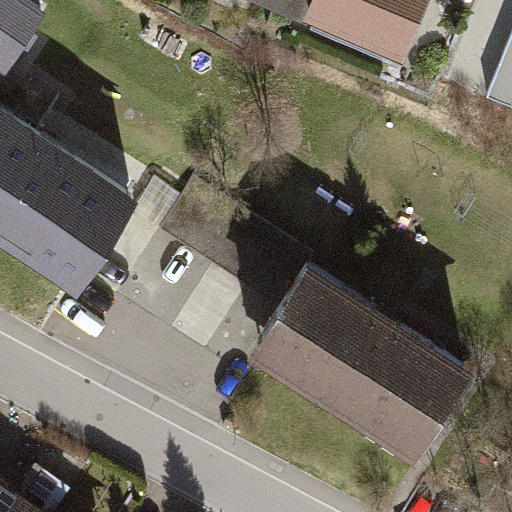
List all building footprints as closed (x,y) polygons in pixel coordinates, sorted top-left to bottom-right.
[(29,0),(0,0),(0,66),(6,71),(47,12),(29,0)] [(225,0),(268,17),(275,0),(225,0)] [(275,0),(268,17),(397,70),(426,0),(275,0)] [(511,30),(511,31),(489,90),(511,98),(511,30)] [(136,186),(0,99),(0,231),(75,280),(136,186)] [(486,359),(195,173),(165,220),(286,298),(251,352),(420,461),(486,359)] [(41,511),(0,482),(0,511),(41,511)]
